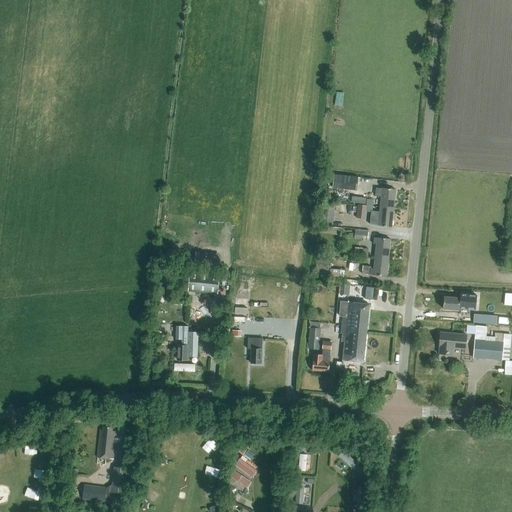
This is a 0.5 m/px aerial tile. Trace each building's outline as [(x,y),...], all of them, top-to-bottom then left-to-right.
[(336,82),(334,105),(342,106),(343,92),(341,92),(342,83),(336,82)] [(333,174),(332,188),(357,191),(358,177),(333,174)] [(380,207),(393,208),(395,190),(376,188),(375,196),(381,197),(380,207)] [(319,221),(332,223),(335,205),(322,203),(319,221)] [(391,227),(393,208),(380,207),(378,226),(391,227)] [(373,244),(376,244),(375,256),(388,257),(390,239),(373,237),(373,244)] [(325,244),(322,244),(314,243),(313,251),(324,252),(325,244)] [(317,256),(315,273),(335,276),(336,269),(330,268),(331,264),(332,258),(317,256)] [(386,276),(388,257),(375,256),(374,268),(370,268),(370,266),(362,266),(362,274),(386,276)] [(187,291),(217,295),(219,274),(189,271),(187,291)] [(475,309),(477,295),(461,294),(460,298),(444,297),(443,309),(452,310),(452,311),(459,312),(459,308),(475,309)] [(366,333),(369,304),(348,302),(340,302),(339,316),(342,316),(341,333),(342,333),(342,332),(345,333),(345,330),(366,333)] [(308,348),(319,349),(321,328),(319,328),(320,323),(310,322),(309,328),(310,328),(308,348)] [(188,331),(189,326),(176,326),(176,339),(182,339),(182,345),(178,345),(177,360),(187,360),(187,356),(198,357),(199,332),(188,331)] [(476,326),(473,358),(509,361),(511,335),(495,333),(495,337),(486,336),(487,327),(476,326)] [(342,333),(341,341),(344,341),(343,360),(364,363),(366,333),(345,330),(345,333),(342,332),(342,333)] [(465,349),(466,335),(441,332),(439,347),(440,347),(439,353),(453,354),(453,348),(465,349)] [(150,344),(167,345),(168,336),(151,334),(150,344)] [(260,364),(261,350),(262,350),(262,338),(248,338),(248,349),(252,349),(251,363),(260,364)] [(330,349),(331,342),(322,341),(321,348),(323,348),(322,355),(313,354),(312,370),(329,371),(330,356),(329,356),(329,349),(330,349)] [(352,384),(353,373),(342,372),(341,383),(352,384)] [(113,459),(116,432),(112,431),(113,427),(104,426),(103,430),(101,430),(98,457),(113,459)] [(353,470),(359,465),(343,449),(337,454),(353,470)] [(298,470),(307,470),(307,454),(299,454),(298,470)] [(257,468),(240,456),(234,464),(252,476),(257,468)] [(245,487),(252,478),(235,465),(228,475),(245,487)] [(84,485),(82,499),(121,504),(125,469),(114,467),(112,484),(106,487),(84,485)] [(295,504),(303,504),(304,483),(295,482),(295,504)] [(39,497),(42,489),(31,486),(29,494),(39,497)]
